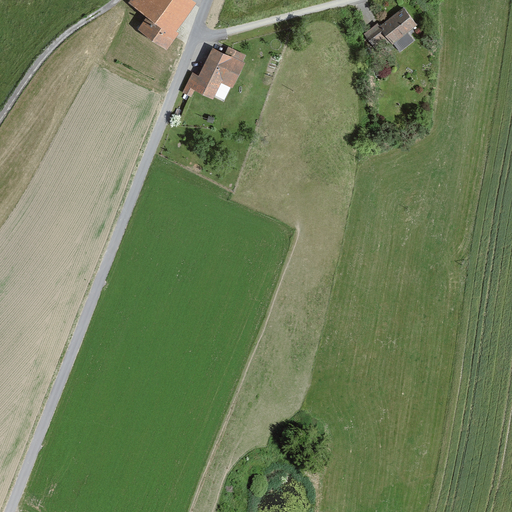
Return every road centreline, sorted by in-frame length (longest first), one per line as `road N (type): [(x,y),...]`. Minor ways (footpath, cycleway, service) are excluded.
road 1 (unclassified): [(10,511),(195,35)]
road 2 (unclassified): [(339,0),(195,35)]
